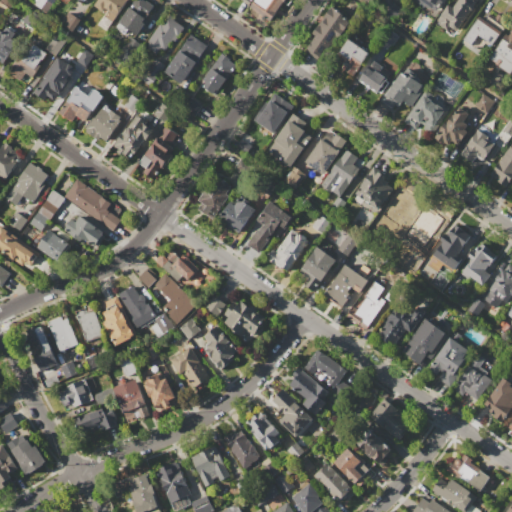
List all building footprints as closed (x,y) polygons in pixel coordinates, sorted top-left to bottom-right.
[(46,10),(51,0),(32,0),(31,2),(46,10)] [(97,0),(127,0),(112,22),(104,15),(108,10),(105,8),(102,11),(94,5),(97,0)] [(133,0),(144,0),(152,5),(144,17),(148,20),(144,26),(143,26),(137,35),(118,22),(133,0)] [(253,0),(284,0),(269,21),(249,6),(253,0)] [(383,0),(388,0),(402,9),(394,21),(377,9),(383,0)] [(446,0),(444,3),(442,2),(436,11),(419,0),(446,0)] [(458,0),(473,0),(476,2),(457,28),(454,29),(449,26),(446,30),(439,25),(440,23),(436,20),(448,3),(453,7),(458,0)] [(331,6),(343,15),(342,16),(350,21),(337,40),(335,39),(322,58),(306,47),(315,35),(312,33),(319,23),(321,24),(326,17),(324,16),(331,6)] [(79,18),(67,11),(60,23),(72,30),(79,18)] [(479,16),(486,20),(490,13),(506,24),(491,47),(485,43),(481,50),(464,39),(479,16)] [(104,29),(110,21),(102,15),(96,23),(104,29)] [(167,16),(185,27),(175,42),(172,40),(164,51),(159,48),(155,54),(144,46),(162,20),(164,21),(167,16)] [(0,27),(3,30),(5,28),(19,38),(2,62),(0,60),(0,27)] [(389,29),(398,35),(391,45),(382,39),(389,29)] [(488,59),(506,33),(508,35),(511,29),(511,72),(510,75),(488,59)] [(55,32),(66,40),(55,56),(44,49),(55,32)] [(193,32),(215,47),(208,56),(202,52),(181,83),(165,72),(193,32)] [(127,60),(140,45),(130,37),(118,51),(127,60)] [(348,38),(369,52),(352,77),(340,68),(346,59),(338,54),(348,38)] [(7,71),(26,42),(31,46),(33,43),(48,54),(32,77),(26,84),(7,71)] [(85,49),(94,55),(86,66),(77,60),(85,49)] [(221,53),(238,64),(227,80),(226,79),(218,91),(216,89),(213,94),(202,86),(205,81),(203,80),(221,53)] [(58,57),(75,68),(70,75),(72,77),(60,95),(58,93),(53,100),(47,95),(44,100),(34,92),(40,83),(41,84),(51,69),(50,69),(58,57)] [(154,58),(165,65),(150,86),(140,79),(154,58)] [(368,67),(374,71),(375,70),(387,78),(385,80),(389,82),(382,93),(378,90),(376,93),(369,88),(368,89),(364,86),(365,85),(358,80),(368,67)] [(401,71),(404,73),(407,68),(414,72),(413,74),(420,79),(419,82),(425,86),(410,108),(405,104),(406,102),(403,100),(398,106),(395,104),(392,108),(381,100),(401,71)] [(75,85),(80,88),(79,89),(88,95),(93,89),(96,88),(105,94),(94,110),(93,110),(86,121),(77,115),(72,122),(58,112),(72,92),(71,91),(75,85)] [(425,90),(434,96),(433,97),(451,109),(430,138),(404,120),(425,90)] [(274,93),(294,106),(287,117),(285,116),(280,124),(281,125),(274,134),(253,120),(261,109),(263,111),(267,105),(266,105),(274,93)] [(475,104),(483,93),(494,100),(486,112),(475,104)] [(131,94),(141,101),(134,112),(123,104),(131,94)] [(191,97),(203,104),(195,116),(183,109),(191,97)] [(161,102),(173,111),(165,122),(153,114),(161,102)] [(103,104),(122,118),(106,141),(100,137),(98,140),(85,131),(86,129),(85,128),(91,119),(92,120),(103,104)] [(459,106),(469,113),(463,121),(468,124),(464,129),(467,131),(456,147),(450,143),(449,145),(445,142),(443,145),(433,138),(440,129),(439,129),(443,122),(446,124),(452,115),(459,106)] [(293,113),(306,122),(302,128),(305,130),(304,132),(311,137),(289,169),(266,153),(274,142),(273,141),(293,113)] [(137,114),(144,119),(143,120),(154,127),(151,133),(152,133),(142,147),(140,145),(131,159),(123,153),(123,152),(114,146),(115,145),(114,145),(115,143),(114,143),(122,133),(126,127),(127,128),(137,114)] [(164,125),(173,131),(173,132),(187,142),(167,171),(152,160),(147,169),(138,163),(164,125)] [(477,130),(495,142),(483,159),(477,155),(472,163),(460,155),(477,130)] [(327,131),(334,135),(336,133),(347,140),(323,174),(305,162),(321,138),(322,139),(327,131)] [(0,147),(4,141),(12,147),(11,148),(22,155),(5,179),(0,175),(0,147)] [(511,147),(511,175),(504,187),(497,182),(498,181),(488,174),(509,145),(511,147)] [(346,149),(364,161),(339,197),(321,185),(346,149)] [(299,158),(304,160),(303,162),(309,166),(294,188),(284,180),(299,158)] [(29,162),(37,167),(37,166),(42,169),(42,170),(48,174),(42,182),(45,184),(32,203),(22,196),(16,205),(5,198),(29,162)] [(368,173),(374,177),(379,171),(390,179),(387,184),(392,188),(378,209),(368,203),(367,204),(362,201),(363,199),(354,193),(368,173)] [(198,200),(211,180),(216,183),(220,176),(233,184),(226,194),(229,196),(214,219),(197,208),(202,202),(198,200)] [(77,178),(109,202),(111,200),(120,207),(120,210),(116,216),(121,219),(113,231),(64,196),(77,178)] [(398,183),(422,200),(410,217),(412,217),(403,230),(399,228),(398,230),(377,216),(381,211),(380,210),(398,183)] [(53,189),(65,197),(58,208),(57,207),(40,232),(29,224),(53,189)] [(241,196),(246,199),(247,198),(252,201),(249,205),(255,209),(239,232),(232,228),(231,231),(223,226),(225,223),(219,218),(230,201),(235,205),(241,196)] [(338,196),(346,202),(339,212),(331,206),(338,196)] [(270,201),(293,216),(284,229),(278,225),(259,253),(246,244),(255,231),(258,233),(264,224),(258,219),(270,201)] [(16,211),(27,219),(20,230),(8,223),(16,211)] [(320,214),(332,222),(323,234),(311,226),(320,214)] [(79,215),(105,233),(96,246),(83,237),(80,241),(67,232),(69,229),(65,227),(69,221),(70,221),(72,219),(75,221),(79,215)] [(455,224),(470,235),(457,254),(462,258),(454,270),(433,255),(442,242),(440,240),(444,233),(447,235),(455,224)] [(0,227),(1,226),(40,252),(31,265),(25,262),(23,265),(14,259),(12,261),(0,253),(1,251),(0,250),(0,227)] [(292,229),(298,233),(299,231),(301,233),(301,232),(309,237),(308,238),(310,240),(309,241),(310,242),(306,247),(305,246),(300,253),(301,253),(297,260),(296,259),(288,271),(281,267),(280,268),(266,258),(272,249),(276,251),(292,229)] [(49,230),(69,243),(57,261),(37,247),(49,230)] [(347,235),(357,242),(347,256),(338,249),(347,235)] [(479,242),(490,249),(489,250),(496,255),(489,265),(487,264),(484,270),(490,274),(482,285),(470,276),(468,279),(460,274),(463,270),(461,269),(468,258),(466,257),(471,250),(473,251),(479,242)] [(316,246),(335,260),(313,292),(303,285),(308,278),(301,274),(303,272),(300,270),(316,246)] [(410,246),(423,255),(413,269),(400,260),(410,246)] [(157,262),(158,260),(157,259),(161,255),(162,256),(163,255),(164,255),(170,248),(179,257),(183,254),(185,256),(186,256),(189,258),(189,260),(198,269),(188,280),(183,276),(177,281),(157,262)] [(502,268),(504,269),(508,263),(511,265),(511,269),(511,271),(511,294),(507,302),(502,299),(496,308),(483,299),(490,289),(488,288),(502,268)] [(343,264),(367,280),(359,293),(350,286),(347,291),(349,293),(346,297),(348,298),(341,307),(323,294),(343,264)] [(0,265),(10,272),(1,286),(0,285),(0,265)] [(148,267),(158,277),(148,288),(138,278),(148,267)] [(154,284),(165,273),(197,303),(177,324),(168,315),(169,314),(161,307),(169,299),(154,284)] [(365,329),(346,316),(353,306),(358,309),(366,297),(364,296),(374,281),(384,288),(376,299),(379,301),(381,297),(385,300),(365,329)] [(118,294),(135,283),(137,286),(134,288),(139,295),(141,293),(146,300),(144,302),(146,304),(148,303),(155,315),(137,327),(129,315),(131,314),(121,299),(118,294)] [(115,295),(136,335),(114,346),(110,338),(111,337),(108,330),(110,329),(107,323),(103,325),(101,321),(105,319),(101,312),(105,310),(101,302),(115,295)] [(212,295),(226,304),(218,316),(204,307),(212,295)] [(476,296),(485,302),(476,315),(468,309),(476,296)] [(234,300),(237,303),(240,300),(252,308),(253,306),(257,309),(256,311),(265,318),(253,335),(247,330),(242,337),(235,332),(236,330),(224,322),(229,315),(225,312),(234,300)] [(376,336),(385,323),(383,322),(387,317),(388,317),(395,307),(403,312),(409,317),(418,305),(425,311),(410,332),(405,329),(392,347),(376,336)] [(75,311),(85,307),(86,311),(94,309),(103,336),(86,342),(75,311)] [(163,313),(172,326),(157,336),(151,326),(156,323),(154,319),(163,313)] [(48,321),(61,316),(63,320),(68,318),(78,344),(60,351),(48,321)] [(179,327),(191,318),(200,330),(189,339),(179,327)] [(426,319),(448,335),(431,360),(425,355),(419,363),(401,351),(411,336),(413,337),(426,319)] [(217,325),(222,332),(223,332),(229,340),(228,341),(231,345),(232,344),(238,352),(231,357),(233,360),(221,369),(215,361),(214,362),(210,357),(211,356),(206,350),(208,348),(205,344),(208,341),(203,335),(217,325)] [(26,330),(34,327),(35,328),(42,326),(51,349),(36,355),(26,330)] [(450,336),(470,350),(446,384),(437,378),(438,376),(427,369),(450,336)] [(152,346),(158,356),(148,362),(142,353),(152,346)] [(170,359),(191,347),(212,381),(196,391),(184,372),(179,374),(170,359)] [(317,349),(346,370),(335,386),(329,381),(331,378),(318,368),(315,372),(306,365),(317,349)] [(86,357),(101,352),(104,363),(89,368),(86,357)] [(36,360),(53,353),(57,362),(40,370),(36,360)] [(476,353),(484,359),(479,366),(488,372),(485,375),(492,380),(478,400),(466,391),(462,396),(451,389),(476,353)] [(119,361),(130,356),(136,372),(125,376),(119,361)] [(60,366),(72,360),(77,372),(65,377),(60,366)] [(297,367),(301,371),(302,369),(332,393),(316,414),(302,403),(306,398),(287,383),(295,373),(293,372),(297,367)] [(144,384),(149,382),(147,378),(159,373),(161,379),(167,377),(174,397),(176,402),(171,404),(172,407),(155,413),(153,406),(155,405),(150,398),(147,390),(146,390),(144,384)] [(65,385),(92,376),(98,393),(91,395),(92,398),(73,405),(66,388),(65,385)] [(135,379),(149,415),(128,423),(122,408),(121,408),(113,387),(135,379)] [(500,380),(511,388),(511,405),(501,422),(492,416),(493,414),(487,411),(489,408),(484,404),(500,380)] [(282,388),(312,419),(294,437),(279,421),(285,415),(283,412),(281,414),(275,409),(278,406),(271,399),(282,388)] [(383,398),(413,421),(399,440),(392,434),(391,435),(387,432),(388,431),(369,417),(383,398)] [(102,407),(104,411),(112,408),(116,419),(115,420),(117,425),(106,429),(105,427),(103,428),(101,424),(80,433),(74,418),(102,407)] [(260,410),(271,424),(272,424),(281,437),(278,439),(279,440),(269,448),(268,447),(265,450),(251,432),(252,431),(245,422),(260,410)] [(0,418),(10,412),(18,425),(1,436),(0,434),(0,418)] [(368,429),(391,449),(378,463),(372,457),(371,458),(361,450),(363,449),(356,443),(368,429)] [(224,438),(230,433),(232,437),(242,431),(260,458),(244,468),(224,438)] [(11,450),(28,439),(33,446),(36,445),(46,461),(43,463),(44,464),(30,473),(29,472),(27,474),(11,450)] [(296,442),(304,452),(295,460),(287,450),(296,442)] [(0,445),(2,444),(18,468),(9,474),(11,477),(6,480),(9,484),(2,488),(0,484),(0,445)] [(215,446),(230,476),(206,487),(191,457),(215,446)] [(334,462),(348,448),(354,454),(360,461),(354,467),(366,480),(358,487),(334,462)] [(446,470),(452,461),(454,462),(454,461),(455,460),(456,458),(457,458),(459,458),(460,459),(464,454),(472,459),(470,462),(491,476),(480,491),(455,474),(454,476),(446,470)] [(156,469),(176,461),(190,494),(187,496),(190,504),(173,511),(156,469)] [(271,461),(279,471),(270,477),(263,468),(271,461)] [(327,462),(355,492),(348,499),(346,496),(340,502),(314,475),(327,462)] [(285,472),(294,485),(283,494),(274,480),(285,472)] [(132,478),(148,473),(151,483),(161,511),(158,511),(136,511),(133,501),(134,500),(129,487),(134,485),(132,478)] [(452,478),(477,496),(465,511),(463,511),(438,495),(438,496),(433,493),(434,492),(432,490),(440,478),(448,484),(452,478)] [(271,482),(277,492),(258,505),(251,496),(271,482)] [(304,511),(292,497),(310,482),(321,495),(318,497),(330,511),(304,511)] [(203,488),(214,510),(209,511),(195,511),(188,496),(203,488)] [(412,511),(422,498),(429,503),(431,499),(449,511),(412,511)] [(511,511),(498,511),(507,499),(511,502),(511,511)] [(270,511),(286,502),(292,511),(270,511)] [(220,511),(236,503),(240,511),(220,511)]
